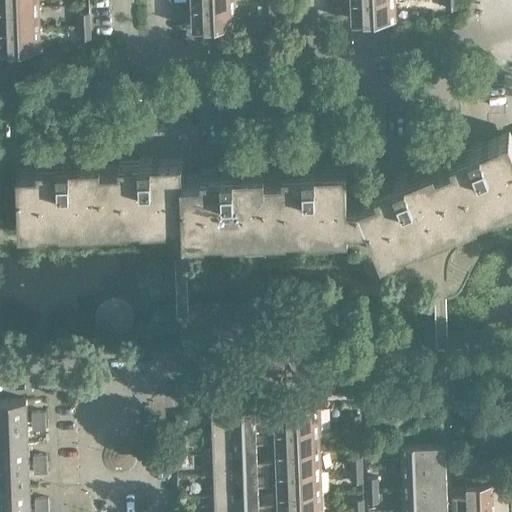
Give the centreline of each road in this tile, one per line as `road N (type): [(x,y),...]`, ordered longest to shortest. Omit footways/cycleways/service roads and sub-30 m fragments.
road 1 (residential): [(363,92),(477,88),(477,126),(431,147),(365,150)]
road 2 (residential): [(365,150),(203,155),(162,143)]
road 3 (residential): [(161,98),(363,92)]
road 4 (residential): [(162,143),(1,148)]
road 5 (residential): [(160,55),(314,48)]
road 6 (residential): [(362,45),(464,40),(511,22)]
road 7 (residential): [(0,95),(93,91),(129,56)]
road 8 (residential): [(107,420),(88,431),(89,478),(156,483)]
